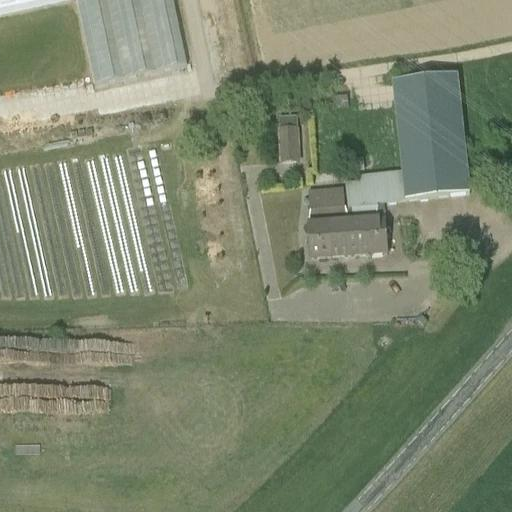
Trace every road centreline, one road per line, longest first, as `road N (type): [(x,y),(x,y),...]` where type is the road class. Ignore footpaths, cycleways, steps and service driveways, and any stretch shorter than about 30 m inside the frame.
road 1 (track): [(511,45),(205,93)]
road 2 (unclassified): [(358,511),(511,340)]
